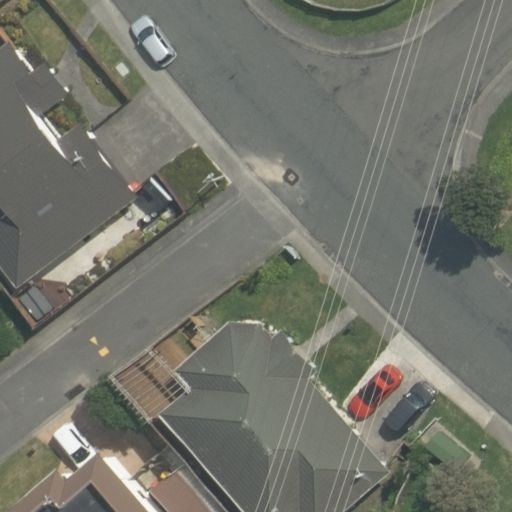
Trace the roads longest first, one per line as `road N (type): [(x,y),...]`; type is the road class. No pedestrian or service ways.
road 1 (residential): [(349,134),(254,192),(0,410)]
road 2 (residential): [(511,300),(349,134)]
road 3 (residential): [(349,134),(511,1)]
road 4 (residential): [(349,134),(236,0)]
